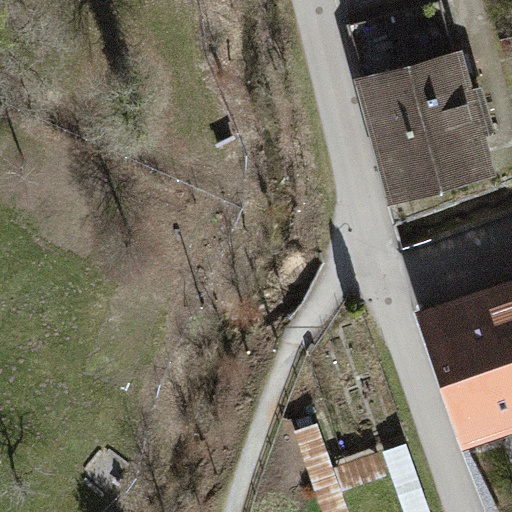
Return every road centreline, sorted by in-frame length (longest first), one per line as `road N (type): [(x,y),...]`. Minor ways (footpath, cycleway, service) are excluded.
road 1 (residential): [(313,0),(388,285),(461,511)]
road 2 (track): [(233,511),(288,349),(375,240)]
